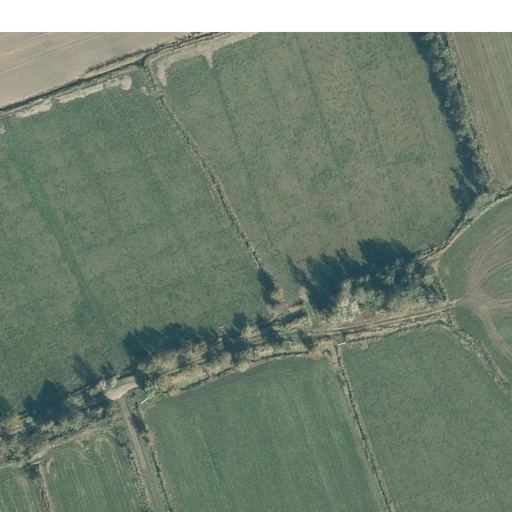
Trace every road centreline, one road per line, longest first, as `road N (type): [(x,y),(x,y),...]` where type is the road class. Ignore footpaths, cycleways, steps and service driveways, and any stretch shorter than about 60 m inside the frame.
road 1 (track): [(439,308),(210,352),(118,394)]
road 2 (track): [(118,394),(0,441)]
road 3 (track): [(118,394),(162,511)]
